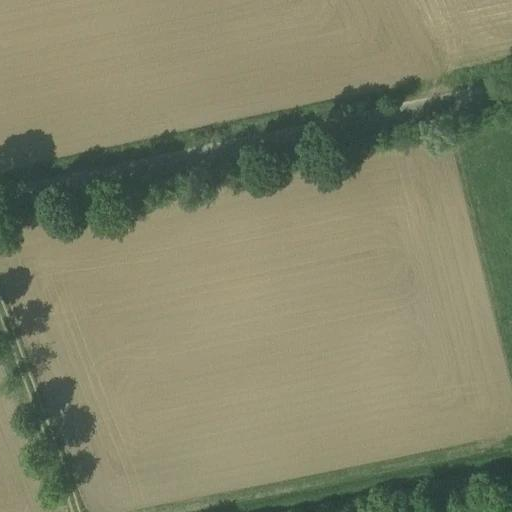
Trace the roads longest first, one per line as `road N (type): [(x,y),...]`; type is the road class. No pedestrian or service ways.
road 1 (unclassified): [(511,83),(0,195)]
road 2 (track): [(0,301),(74,511)]
